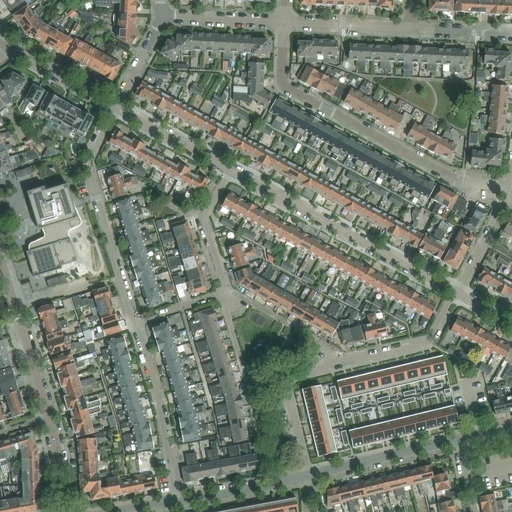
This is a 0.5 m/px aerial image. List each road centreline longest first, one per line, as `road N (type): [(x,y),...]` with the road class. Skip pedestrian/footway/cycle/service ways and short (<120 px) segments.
road 1 (residential): [(511,186),(459,181),(286,87),(283,22)]
road 2 (residential): [(455,292),(229,169)]
road 3 (residential): [(114,107),(88,169),(137,322)]
road 4 (residential): [(285,380),(424,344),(455,292)]
road 5 (residential): [(178,502),(137,322)]
road 6 (residential): [(308,475),(459,441)]
road 7 (residential): [(225,295),(203,218),(229,169)]
road 8 (residential): [(229,169),(114,107)]
road 9 (residential): [(178,502),(302,476)]
road 10 (residential): [(409,29),(283,22)]
road 11 (residential): [(283,22),(160,16)]
